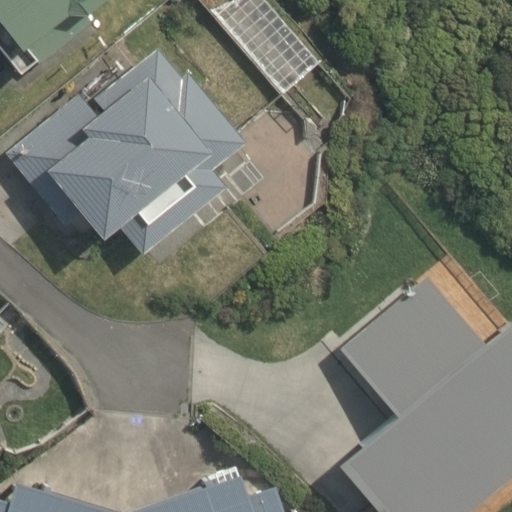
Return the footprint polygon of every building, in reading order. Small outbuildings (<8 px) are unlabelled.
[(0,0),(0,56),(12,71),(100,0),(0,0)] [(6,152),(65,223),(80,211),(101,237),(116,225),(141,255),(224,187),(209,168),(241,141),(182,69),(172,77),(151,52),(86,106),(76,94),(6,152)] [(381,511),(458,511),(511,466),(511,316),(481,343),(425,277),(339,349),(396,416),(340,464),(381,511)] [(124,511),(281,511),(272,483),(244,493),(238,474),(124,511)] [(120,511),(13,481),(7,501),(0,498),(0,511),(120,511)]
